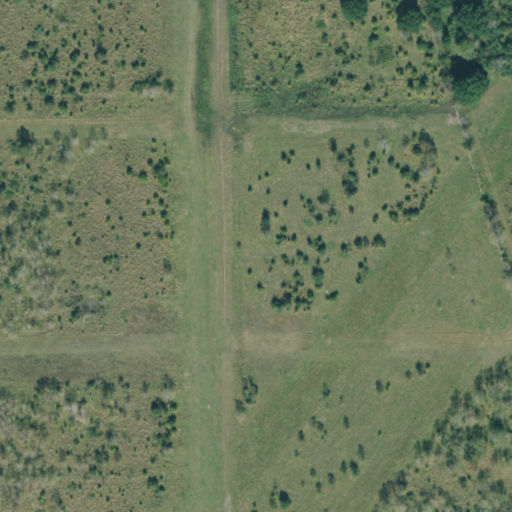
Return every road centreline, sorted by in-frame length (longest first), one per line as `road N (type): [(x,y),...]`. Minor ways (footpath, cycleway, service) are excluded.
road 1 (track): [(234,511),(229,0)]
road 2 (track): [(230,91),(511,79)]
